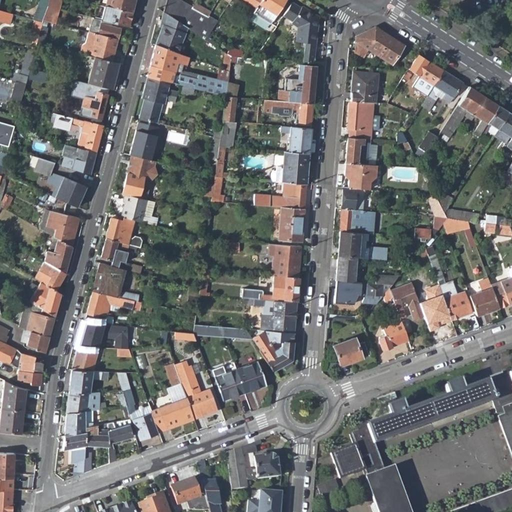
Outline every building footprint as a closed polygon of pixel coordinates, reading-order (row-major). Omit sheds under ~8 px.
[(48,0),(47,6),(59,9),(60,0),(48,0)] [(107,6),(130,12),(133,0),(97,0),(97,3),(107,6)] [(180,23),(189,9),(174,0),(166,0),(163,11),(180,23)] [(251,12),(269,24),(284,0),(259,0),(255,7),(251,12)] [(189,9),(203,19),(207,13),(209,11),(194,2),(189,9)] [(296,26),(296,41),(298,41),(313,42),(316,42),(317,17),(300,7),(299,9),(290,2),(283,14),(292,20),(290,22),(296,26)] [(94,18),(127,27),(130,12),(107,6),(97,3),(93,18),(94,18)] [(0,21),(18,26),(20,17),(0,10),(0,21)] [(155,45),(178,52),(187,27),(180,23),(163,11),(160,26),(162,27),(155,45)] [(195,32),(205,39),(217,19),(207,13),(203,19),(195,32)] [(87,32),(116,39),(119,29),(93,22),(94,18),(93,18),(85,16),(81,30),(87,32)] [(35,21),(29,42),(36,44),(42,23),(35,21)] [(355,36),(355,41),(367,49),(391,64),(403,46),(373,26),(355,36)] [(116,39),(87,32),(81,30),(79,41),(75,43),(73,51),(86,54),(90,55),(111,61),(116,39)] [(362,57),(367,49),(355,41),(354,52),(362,57)] [(177,68),(183,70),(187,55),(178,52),(155,45),(150,65),(177,71),(177,68)] [(241,50),(229,46),(225,53),(230,56),(241,57),(241,50)] [(18,84),(25,86),(28,76),(30,68),(34,53),(27,51),(18,84)] [(90,68),(87,83),(109,89),(111,89),(117,63),(111,61),(90,55),(86,54),(83,66),(90,68)] [(416,81),(430,90),(442,71),(420,57),(408,76),(416,81)] [(194,89),(195,89),(197,82),(199,73),(183,70),(177,68),(177,71),(150,65),(149,68),(147,77),(169,82),(183,86),(194,89)] [(316,67),(299,65),(298,72),(303,72),(302,80),(285,79),(284,91),(278,90),(277,101),(312,104),(316,67)] [(30,68),(28,76),(33,78),(36,70),(30,68)] [(419,107),(427,111),(435,99),(439,96),(448,102),(461,83),(442,71),(430,90),(426,96),(419,107)] [(220,78),(199,73),(197,82),(195,89),(224,96),(225,90),(227,80),(220,78)] [(374,103),(385,104),(388,100),(375,99),(377,75),(352,74),(350,101),(374,103)] [(147,77),(141,99),(143,100),(138,118),(158,124),(162,104),(164,105),(165,100),(174,103),(177,92),(168,89),(169,82),(147,77)] [(101,119),(109,89),(87,83),(77,80),(74,95),(82,98),(79,112),(89,114),(89,116),(101,119)] [(412,87),(426,96),(430,90),(416,81),(412,87)] [(18,84),(14,83),(9,100),(20,103),(25,86),(18,84)] [(183,86),(181,95),(192,97),(194,89),(183,86)] [(473,132),(478,136),(479,135),(497,106),(467,87),(455,105),(480,121),(473,132)] [(221,120),(232,121),(235,97),(224,96),(221,120)] [(296,114),(295,127),(310,128),(312,104),(277,101),(264,100),(263,112),(278,113),(278,109),(291,110),(291,113),(296,114)] [(349,130),(349,138),(363,139),(371,140),(374,103),(350,101),(347,130),(349,130)] [(485,135),(492,139),(508,113),(497,106),(479,135),(483,138),(485,135)] [(64,116),(74,118),(76,112),(65,109),(64,116)] [(504,150),(511,154),(511,116),(508,113),(492,139),(491,140),(502,146),(508,139),(510,140),(504,150)] [(80,149),(95,153),(102,125),(74,118),(64,116),(61,115),(57,127),(77,133),(77,131),(83,133),(80,149)] [(438,132),(447,138),(457,123),(447,117),(438,132)] [(131,156),(151,161),(161,124),(158,124),(138,118),(129,155),(131,156)] [(226,147),(232,147),(235,122),(232,121),(221,120),(220,132),(220,133),(219,139),(218,145),(226,146),(226,147)] [(12,131),(13,127),(0,123),(0,145),(7,147),(12,131)] [(290,132),(289,152),(308,153),(310,128),(295,127),(281,126),(281,131),(290,132)] [(213,138),(219,139),(220,133),(220,132),(213,131),(211,137),(213,138)] [(426,132),(415,147),(424,153),(434,137),(426,132)] [(362,144),(363,139),(349,138),(347,138),(345,163),(364,164),(367,165),(369,144),(362,144)] [(64,167),(89,174),(95,153),(80,149),(65,145),(62,156),(67,157),(64,167)] [(215,170),(223,171),(226,147),(226,146),(218,145),(218,151),(215,170)] [(38,159),(54,164),(58,152),(42,147),(38,159)] [(289,152),(286,151),(285,166),(284,172),(278,171),(276,171),(274,173),(273,179),(275,181),(283,182),(305,184),(306,184),(308,153),(289,152)] [(123,195),(144,200),(150,180),(151,180),(155,175),(155,168),(150,166),(152,161),(151,161),(131,156),(120,194),(123,195)] [(50,196),(76,207),(85,186),(52,172),(54,164),(38,159),(34,171),(49,176),(47,183),(54,187),(50,196)] [(364,164),(345,163),(344,176),(348,180),(347,188),(355,189),(362,189),(364,190),(369,190),(369,182),(375,177),(377,165),(367,165),(364,164)] [(211,202),(220,203),(223,177),(214,176),(214,177),(211,202)] [(283,182),(275,181),(273,197),(283,198),(284,186),(305,188),(305,184),(283,182)] [(304,210),(305,188),(284,186),(283,198),(273,197),(270,197),(255,196),(254,206),(281,208),(282,208),(304,210)] [(362,211),(364,190),(362,189),(355,189),(347,188),(343,188),(341,210),(362,211)] [(123,203),(120,217),(132,220),(140,222),(146,201),(144,200),(123,195),(121,203),(123,203)] [(435,217),(443,218),(443,217),(432,195),(424,195),(435,217)] [(278,240),(301,242),(304,210),(282,208),(281,208),(278,240)] [(53,228),(51,236),(71,247),(78,217),(50,210),(46,226),(53,228)] [(362,211),(341,210),(339,232),(360,234),(367,235),(373,235),(375,212),(362,211)] [(125,245),(132,220),(120,217),(118,217),(117,221),(109,219),(104,240),(116,243),(125,245)] [(441,224),(445,232),(469,229),(467,223),(445,220),(441,224)] [(486,230),(494,231),(495,221),(486,220),(486,230)] [(497,234),(511,236),(508,227),(498,226),(497,234)] [(412,239),(429,240),(436,232),(413,229),(412,239)] [(365,259),(366,252),(358,251),(360,234),(339,232),(337,257),(356,258),(365,259)] [(43,260),(64,272),(71,247),(51,236),(47,234),(44,249),(39,248),(36,256),(43,260)] [(367,235),(360,234),(358,251),(366,252),(367,235)] [(116,243),(104,240),(99,258),(111,261),(111,260),(119,262),(117,268),(123,270),(129,271),(131,265),(123,263),(127,251),(134,253),(136,247),(125,245),(116,243)] [(276,276),(298,278),(300,247),(268,244),(267,256),(272,256),(271,276),(273,276),(276,276)] [(427,258),(437,282),(442,280),(433,256),(427,258)] [(352,282),(354,283),(356,258),(337,257),(335,281),(352,282)] [(39,282),(54,290),(64,272),(43,260),(33,278),(39,282)] [(119,262),(111,260),(111,261),(110,266),(117,268),(119,262)] [(91,292),(137,302),(139,296),(118,291),(114,290),(116,282),(111,280),(113,276),(108,275),(110,266),(98,263),(91,292)] [(118,291),(123,270),(117,268),(110,266),(108,275),(113,276),(111,280),(116,282),(114,290),(118,291)] [(492,294),(498,309),(511,303),(511,268),(508,270),(507,273),(509,279),(490,286),(490,289),(492,294)] [(199,295),(207,296),(210,270),(202,270),(200,290),(199,295)] [(273,276),(271,295),(262,294),(262,292),(261,290),(242,289),(241,299),(248,299),(277,302),(296,303),(298,278),(276,276),(273,276)] [(397,313),(401,324),(407,322),(400,305),(399,306),(397,301),(403,299),(406,300),(412,316),(421,312),(409,280),(390,288),(389,290),(397,313)] [(437,282),(443,301),(463,293),(461,287),(454,290),(451,281),(444,284),(442,280),(437,282)] [(332,315),(347,317),(348,303),(344,303),(344,295),(351,296),(352,282),(335,281),(332,315)] [(32,294),(28,302),(50,315),(53,316),(59,293),(54,290),(39,282),(35,290),(41,294),(39,298),(32,294)] [(364,295),(379,296),(380,285),(373,284),(365,284),(364,289),(364,295)] [(189,293),(199,295),(200,290),(190,287),(189,293)] [(468,296),(476,317),(498,309),(492,294),(490,289),(468,296)] [(85,313),(105,318),(108,308),(117,310),(118,306),(139,310),(141,303),(137,302),(91,292),(85,313)] [(443,301),(451,321),(460,318),(459,315),(470,311),(463,293),(443,301)] [(283,332),(294,333),(296,303),(277,302),(248,299),(248,305),(263,306),(260,330),(267,331),(269,331),(283,332)] [(49,318),(50,315),(28,302),(26,301),(19,327),(24,328),(24,331),(48,337),(52,319),(49,318)] [(377,339),(381,351),(408,341),(401,324),(397,313),(391,315),(395,325),(382,329),(385,336),(377,339)] [(99,330),(110,331),(110,325),(99,323),(99,330)] [(194,335),(226,338),(222,327),(195,325),(194,335)] [(96,348),(101,348),(101,341),(89,340),(92,329),(82,327),(76,347),(96,348)] [(226,338),(254,341),(247,329),(222,327),(226,338)] [(24,347),(43,352),(48,337),(24,331),(21,342),(25,343),(24,347)] [(257,342),(271,372),(272,372),(292,361),(294,333),(283,332),(269,331),(267,331),(267,337),(257,342)] [(197,342),(194,335),(174,332),(173,339),(197,342)] [(340,343),(347,363),(368,355),(361,336),(340,343)] [(14,350),(3,344),(0,341),(0,361),(1,362),(4,362),(19,369),(17,370),(16,379),(28,381),(28,383),(38,384),(39,373),(31,372),(31,370),(33,362),(33,357),(19,354),(14,350)] [(71,371),(90,371),(96,348),(76,347),(71,371)] [(185,361),(174,365),(181,384),(181,385),(183,390),(186,398),(193,419),(216,411),(208,390),(200,393),(197,394),(195,389),(198,388),(190,366),(187,366),(185,361)] [(33,362),(31,370),(39,371),(40,363),(33,362)] [(173,387),(167,389),(169,395),(183,390),(181,385),(181,384),(174,365),(173,363),(165,366),(173,387)] [(236,369),(244,393),(264,386),(256,363),(236,369)] [(212,370),(223,400),(244,393),(236,369),(225,373),(222,366),(212,370)] [(71,371),(67,394),(83,392),(84,379),(102,379),(102,377),(112,377),(111,376),(110,372),(90,371),(71,371)] [(391,416),(366,426),(372,445),(376,443),(491,401),(511,459),(511,372),(462,390),(459,381),(444,387),(448,396),(404,411),(401,402),(387,407),(391,416)] [(14,387),(3,381),(0,406),(0,408),(22,411),(24,389),(14,387)] [(130,418),(138,439),(158,432),(151,411),(146,398),(131,403),(125,384),(121,385),(120,382),(114,384),(117,392),(122,406),(126,418),(127,419),(130,418)] [(183,390),(169,395),(172,403),(186,398),(183,390)] [(65,414),(81,412),(83,392),(67,394),(65,414)] [(93,392),(83,392),(81,412),(86,411),(92,410),(91,404),(93,392)] [(122,406),(117,392),(112,394),(116,407),(122,406)] [(249,396),(242,405),(252,412),(258,402),(249,396)] [(151,411),(158,432),(193,419),(186,398),(172,403),(151,411)] [(116,407),(121,420),(126,418),(122,406),(116,407)] [(0,430),(20,433),(22,411),(0,408),(0,430)] [(86,426),(90,426),(86,411),(81,412),(65,414),(62,436),(86,430),(86,426)] [(107,447),(109,463),(116,461),(110,444),(130,437),(126,425),(112,430),(110,424),(106,426),(107,447)] [(86,430),(85,446),(107,447),(106,426),(104,427),(102,427),(90,426),(86,426),(86,430)] [(363,470),(366,477),(385,470),(376,443),(372,445),(366,426),(358,428),(368,456),(360,459),(363,470)] [(340,478),(363,470),(360,459),(368,456),(358,428),(353,430),(352,434),(355,445),(331,453),(340,478)] [(86,430),(62,436),(61,451),(72,448),(71,464),(77,465),(77,468),(76,475),(83,473),(84,457),(85,446),(86,430)] [(232,451),(233,488),(244,488),(244,478),(276,476),(274,458),(269,454),(251,455),(252,469),(244,469),(243,454),(251,454),(251,444),(232,451)] [(0,490),(6,491),(10,489),(11,488),(12,476),(12,453),(0,452),(0,490)] [(200,476),(209,474),(206,460),(197,461),(200,476)] [(408,511),(392,468),(385,470),(366,477),(377,511),(408,511)] [(208,511),(220,511),(212,476),(200,480),(208,511)] [(187,501),(190,508),(200,504),(191,478),(169,486),(175,505),(187,501)] [(323,494),(324,497),(338,492),(337,490),(339,489),(336,481),(318,487),(321,495),(323,494)] [(0,511),(10,511),(11,489),(11,488),(10,489),(6,491),(0,490),(0,511)] [(511,489),(493,497),(499,511),(501,511),(511,508),(511,489)] [(277,511),(279,492),(251,490),(250,501),(240,500),(238,511),(277,511)] [(137,503),(140,511),(165,511),(159,494),(140,501),(140,502),(137,503)] [(499,511),(493,497),(450,511),(499,511)] [(96,511),(133,511),(129,501),(115,506),(116,507),(109,509),(109,508),(96,511)]
